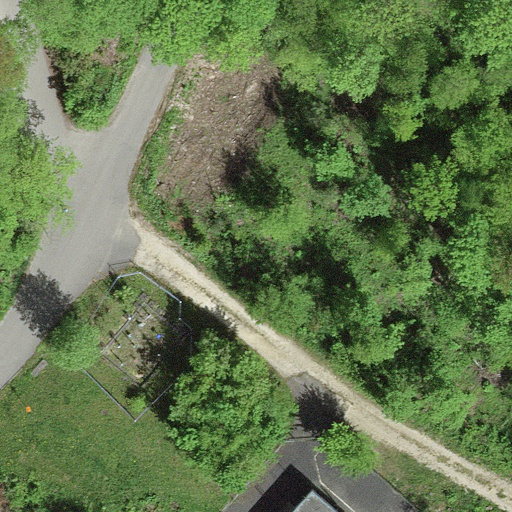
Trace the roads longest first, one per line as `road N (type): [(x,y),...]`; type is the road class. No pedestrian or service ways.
road 1 (track): [(86,220),(344,395),(511,497)]
road 2 (residential): [(189,0),(86,220),(0,356)]
